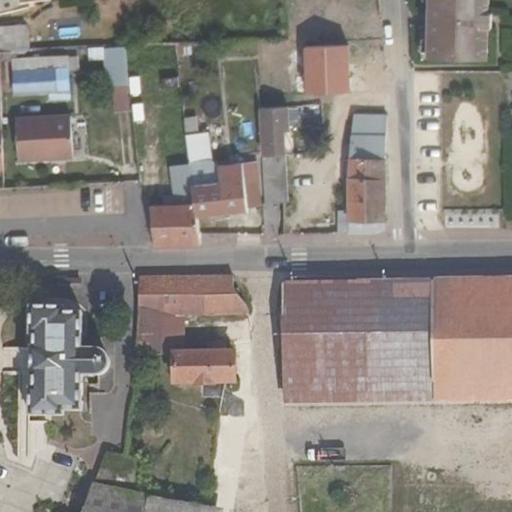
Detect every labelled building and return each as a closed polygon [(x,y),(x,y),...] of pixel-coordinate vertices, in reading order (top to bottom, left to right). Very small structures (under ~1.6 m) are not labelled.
[(0,0),(0,13),(27,8),(27,3),(22,4),(21,0),(0,0)] [(487,28),(491,28),(491,12),(487,12),(486,0),(429,0),(429,38),(428,57),(487,58),(487,28)] [(20,23),(20,28),(0,29),(0,51),(2,51),(29,48),(28,37),(26,22),(20,23)] [(177,66),(176,41),(146,43),(147,67),(177,66)] [(105,48),(109,86),(130,84),(127,46),(105,48)] [(16,93),(71,90),(69,57),(15,59),(16,93)] [(325,139),(322,104),(263,107),(264,155),(288,155),(287,139),(287,128),(292,127),(291,120),(314,120),(314,139),(317,139),(325,139)] [(73,156),(71,113),(17,114),(17,158),(73,156)] [(349,179),(349,209),(350,232),(380,232),(383,231),(385,230),(387,228),(388,225),(388,223),(388,113),(356,113),(353,138),(349,179)] [(172,165),(184,163),(179,124),(164,126),(169,165),(172,165)] [(206,161),(214,160),(211,132),(187,135),(191,162),(191,168),(207,166),(206,161)] [(300,167),(318,166),(317,139),(314,139),(299,139),(300,167)] [(289,202),(288,155),(264,155),(267,233),(281,233),(280,202),(289,202)] [(194,185),(198,217),(251,209),(247,185),(261,183),(258,161),(220,166),(222,181),(194,185)] [(202,243),(201,234),(198,217),(194,185),(191,168),(191,162),(184,163),(172,165),(176,193),(165,194),(167,204),(151,206),(156,245),(202,243)] [(261,183),(247,185),(251,209),(264,207),(261,183)] [(342,232),(350,232),(349,209),(342,209),(342,232)] [(445,227),(481,226),(480,212),(444,212),(445,227)] [(234,274),(140,276),(139,315),(182,314),(248,312),(246,302),(244,299),(240,294),(237,289),(235,283),(234,274)] [(511,278),(283,281),(285,403),(511,400),(511,278)] [(100,348),(98,348),(83,348),(84,312),(65,312),(65,307),(31,306),(30,335),(34,335),(34,346),(31,346),(30,376),(33,376),(33,386),(30,386),(29,416),(64,417),(64,411),(82,412),(83,376),(98,376),(102,375),(105,373),(107,371),(109,368),(110,365),(110,361),(109,358),(108,355),(106,352),(103,350),(100,348)] [(174,352),(183,352),(182,314),(139,315),(137,353),(174,352)] [(193,385),(217,384),(217,382),(237,382),(236,351),(226,351),(226,341),(207,341),(207,351),(183,352),(174,352),(175,383),(193,383),(193,385)] [(205,511),(206,506),(135,493),(141,458),(124,455),(107,452),(105,456),(88,500),(82,511),(205,511)]
